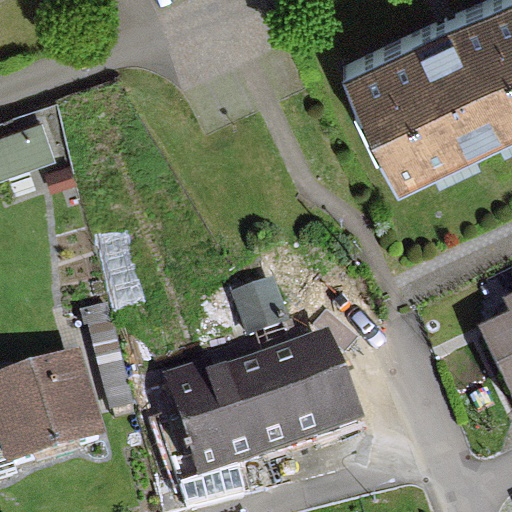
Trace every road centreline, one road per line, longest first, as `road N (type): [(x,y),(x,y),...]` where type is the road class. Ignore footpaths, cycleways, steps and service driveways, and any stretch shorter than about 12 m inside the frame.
road 1 (residential): [(245,0),(0,94)]
road 2 (residential): [(458,494),(390,315)]
